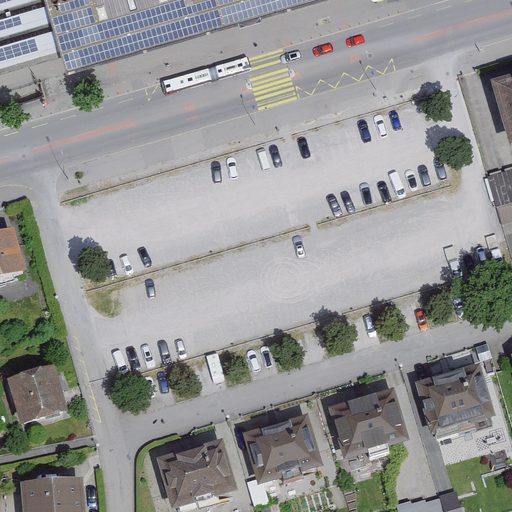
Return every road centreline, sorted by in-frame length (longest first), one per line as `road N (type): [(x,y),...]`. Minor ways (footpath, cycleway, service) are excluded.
road 1 (secondary): [(511,14),(0,161)]
road 2 (residential): [(511,322),(118,441),(121,511)]
